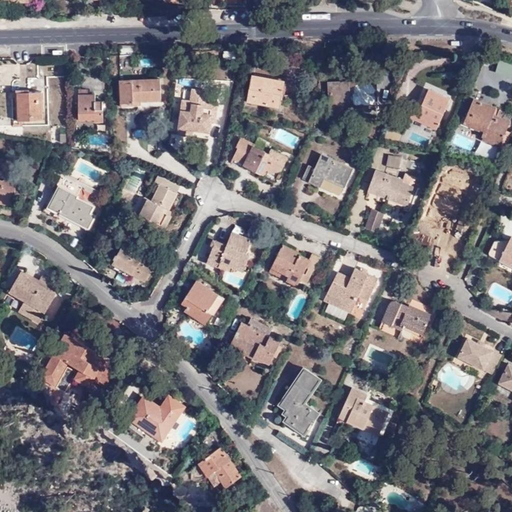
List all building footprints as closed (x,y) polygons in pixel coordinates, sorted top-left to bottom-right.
[(286,83),(253,77),(247,100),(282,106),(286,83)] [(161,78),(134,78),(134,81),(121,81),(121,100),(134,101),(134,97),(161,97),(161,78)] [(374,82),(348,84),(348,89),(342,89),(341,84),(329,85),(330,104),(338,104),(338,113),(375,110),(374,82)] [(39,90),(16,91),(18,121),(42,120),(42,103),(39,103),(39,90)] [(87,102),(87,95),(88,90),(79,90),(79,119),(94,119),(94,122),(102,121),(103,101),(95,100),(95,103),(87,102)] [(450,101),(429,92),(420,110),(414,108),(409,118),(435,129),(450,101)] [(494,110),(474,103),(464,127),(484,135),(482,142),(498,149),(508,125),(491,118),(494,110)] [(215,108),(206,106),(205,113),(182,110),(179,133),(191,135),(191,130),(213,133),(215,118),(213,118),(215,108)] [(269,170),(281,176),(290,159),(273,150),(271,154),(256,146),(256,145),(242,136),(237,146),(240,148),(234,159),(266,175),(269,170)] [(323,177),(343,185),(352,166),(322,153),(315,167),(308,164),(303,175),(319,183),(323,177)] [(406,168),(407,157),(389,155),(388,166),(406,168)] [(389,195),(408,202),(414,185),(403,181),(404,179),(377,169),(368,192),(387,199),(389,195)] [(277,182),(281,176),(269,170),(266,175),(277,182)] [(434,211),(440,216),(459,193),(461,196),(459,198),(464,202),(472,193),(448,173),(443,180),(447,184),(443,189),(440,187),(434,194),(437,196),(426,210),(430,215),(434,211)] [(340,193),(343,185),(323,177),(319,183),(320,183),(340,193)] [(0,201),(13,204),(18,181),(5,178),(5,179),(0,178),(0,201)] [(176,196),(153,186),(146,204),(144,202),(137,218),(167,231),(172,219),(168,217),(176,196)] [(78,198),(60,188),(49,211),(86,230),(93,218),(89,215),(93,208),(77,200),(78,198)] [(407,206),(408,202),(389,195),(387,199),(407,206)] [(384,212),(381,212),(372,208),(365,227),(377,232),(384,212)] [(444,220),(440,216),(434,211),(430,215),(429,217),(439,226),(444,220)] [(221,262),(233,268),(242,271),(248,259),(245,257),(251,242),(240,236),(239,239),(231,236),(227,246),(216,241),(207,262),(218,268),(221,262)] [(511,241),(496,243),(488,257),(511,269),(511,241)] [(289,278),(298,283),(300,280),(305,283),(320,257),(313,253),(310,259),(301,254),(299,256),(295,254),(296,251),(284,244),(272,266),(289,275),(287,279),(288,280),(289,278)] [(152,265),(121,248),(112,265),(144,282),(152,265)] [(231,274),(233,268),(221,262),(218,268),(231,274)] [(270,270),(287,279),(289,275),(272,266),(270,270)] [(378,277),(355,267),(351,276),(338,270),(325,299),(351,311),(358,295),(368,299),(378,277)] [(39,323),(59,286),(42,276),(39,281),(38,284),(27,278),(29,275),(21,271),(9,293),(24,301),(18,311),(39,323)] [(38,284),(39,281),(29,275),(27,278),(38,284)] [(207,310),(217,294),(195,280),(180,303),(186,306),(183,311),(205,324),(211,313),(207,310)] [(60,286),(59,286),(39,323),(40,323),(60,286)] [(221,297),(217,294),(207,310),(211,313),(221,297)] [(408,307),(409,306),(396,300),(393,300),(391,301),(390,302),(382,320),(402,329),(403,327),(404,324),(413,328),(412,331),(422,335),(431,313),(416,307),(414,310),(408,307)] [(478,310),(503,323),(505,316),(478,310)] [(269,330),(252,320),(249,326),(240,322),(228,344),(240,351),(242,348),(252,355),(249,360),(265,370),(279,343),(266,336),(269,330)] [(73,364),(85,341),(73,334),(71,336),(67,334),(51,360),(48,366),(58,372),(64,362),(68,364),(69,361),(73,364)] [(460,356),(493,373),(501,356),(493,352),(493,350),(485,345),(480,343),(471,338),(468,338),(460,356)] [(93,346),(85,341),(73,364),(82,369),(81,372),(77,378),(88,385),(94,376),(106,384),(115,367),(102,360),(108,349),(95,342),(93,346)] [(58,372),(48,366),(44,373),(57,381),(68,364),(64,362),(58,372)] [(511,366),(507,364),(498,383),(511,390),(511,366)] [(311,413),(315,407),(307,401),(323,377),(306,366),(281,403),(288,408),(285,412),(289,415),(286,419),(306,433),(317,417),(311,413)] [(366,422),(382,429),(390,410),(365,399),(369,392),(353,385),(341,415),(364,426),(366,422)] [(133,415),(152,428),(162,434),(183,404),(171,395),(162,408),(145,397),(133,415)] [(321,411),(315,407),(311,413),(317,417),(321,411)] [(380,433),(382,429),(366,422),(364,426),(380,433)] [(223,447),(201,461),(215,484),(223,479),(228,487),(243,477),(223,447)]
